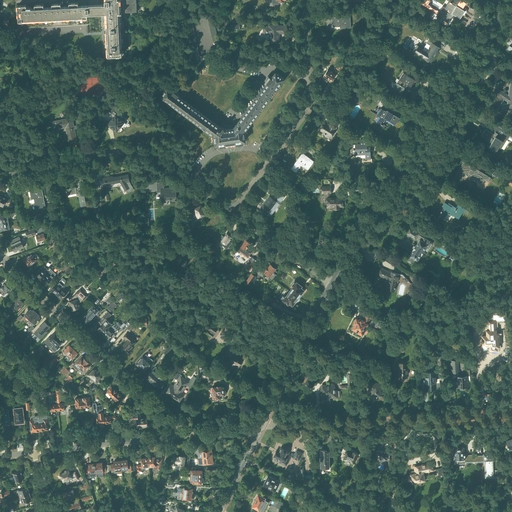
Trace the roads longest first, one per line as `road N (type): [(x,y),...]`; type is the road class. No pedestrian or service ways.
road 1 (secondary): [(508,0),(329,286)]
road 2 (residential): [(179,435),(0,255)]
road 3 (residential): [(0,176),(150,156),(231,216)]
road 4 (residential): [(267,426),(511,417)]
road 5 (residential): [(231,216),(305,112),(304,0)]
road 6 (secondary): [(329,286),(259,426)]
road 7 (residential): [(33,452),(179,435)]
road 8 (residential): [(231,216),(329,286)]
